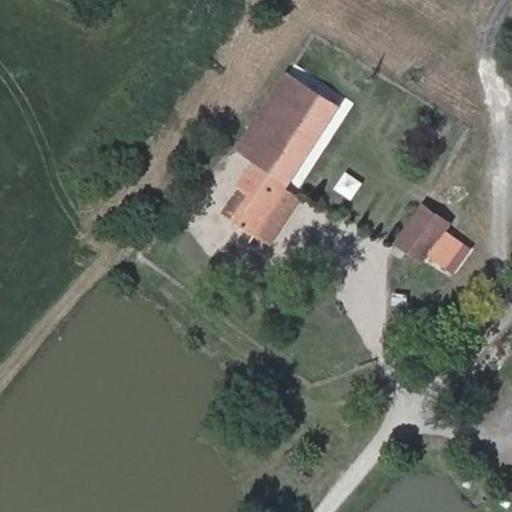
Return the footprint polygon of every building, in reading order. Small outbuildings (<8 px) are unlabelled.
[(263,184),(244,215),(256,224),(265,229),(268,232),(301,180),(351,104),(300,69),(250,148),(267,159),(254,179),(257,180),(263,184)] [(343,205),(352,185),(333,176),(324,195),(343,205)] [(257,180),(237,211),(244,215),(263,184),(257,180)] [(301,180),(268,232),(275,236),(310,185),(301,180)] [(407,239),(431,259),(457,226),(433,206),(407,239)] [(257,240),(265,229),(256,224),(249,233),(257,240)]
